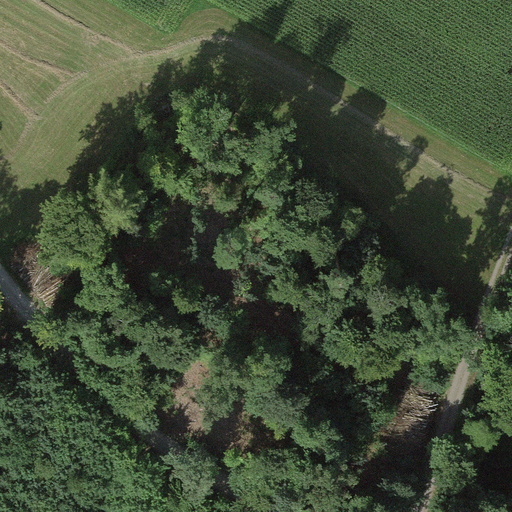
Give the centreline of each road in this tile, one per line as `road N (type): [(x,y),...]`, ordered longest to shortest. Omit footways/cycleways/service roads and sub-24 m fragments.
road 1 (unclassified): [(287,511),(183,464),(45,325)]
road 2 (track): [(417,511),(511,254)]
